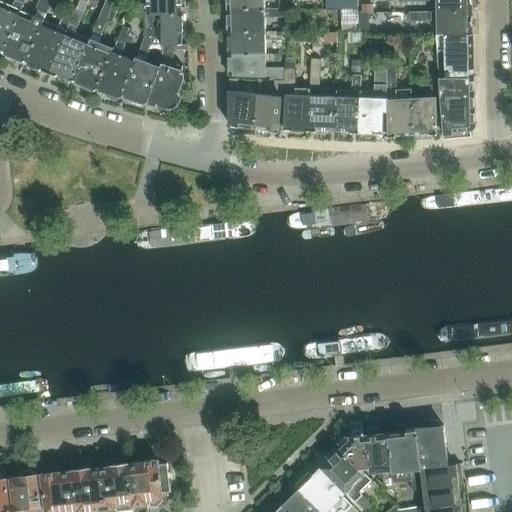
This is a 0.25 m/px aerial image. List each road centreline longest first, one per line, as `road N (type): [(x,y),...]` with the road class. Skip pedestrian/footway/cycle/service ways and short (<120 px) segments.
road 1 (residential): [(199,407),(511,370)]
road 2 (residential): [(496,159),(298,174),(209,161)]
road 3 (residential): [(209,161),(0,93)]
road 4 (residential): [(0,431),(199,407)]
road 5 (residential): [(494,119),(500,0)]
